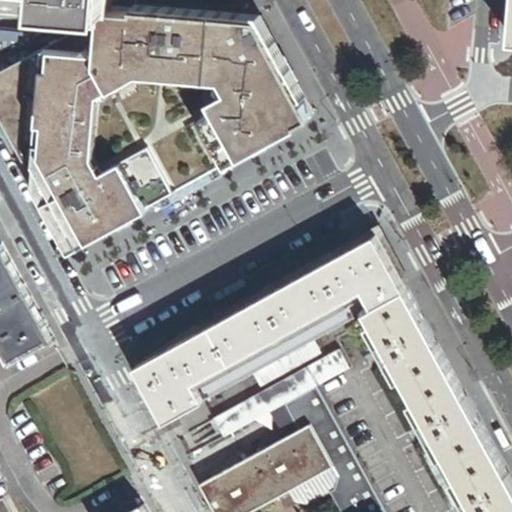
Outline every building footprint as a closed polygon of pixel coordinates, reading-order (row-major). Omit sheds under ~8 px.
[(0,115),(73,248),(315,116),(261,18),(139,8),(113,6),(113,7),(106,6),(105,22),(95,21),(0,72),(0,115)] [(139,366),(169,421),(208,399),(201,385),(388,282),(402,274),(379,233),(339,256),(139,366)] [(0,337),(13,362),(55,339),(3,245),(0,246),(0,337)] [(367,311),(409,288),(402,274),(388,282),(201,385),(208,399),(257,372),(314,340),(367,311)] [(511,511),(511,475),(409,288),(367,311),(372,318),(477,511),(511,511)] [(321,352),(314,340),(257,372),(263,384),(321,352)] [(353,367),(344,351),(311,369),(313,373),(320,385),(353,367)] [(212,423),(222,440),(228,437),(221,425),(313,373),(311,369),(212,423)] [(319,386),(320,385),(313,373),(221,425),(228,437),(288,403),(301,396),(319,386)] [(319,386),(301,396),(310,412),(328,401),(319,386)] [(298,501),(310,504),(333,492),(344,511),(388,511),(328,401),(310,412),(301,396),(288,403),(302,431),(314,425),(337,466),(293,491),(298,501)] [(302,431),(204,484),(219,511),(253,511),(293,491),(337,466),(314,425),(302,431)]
